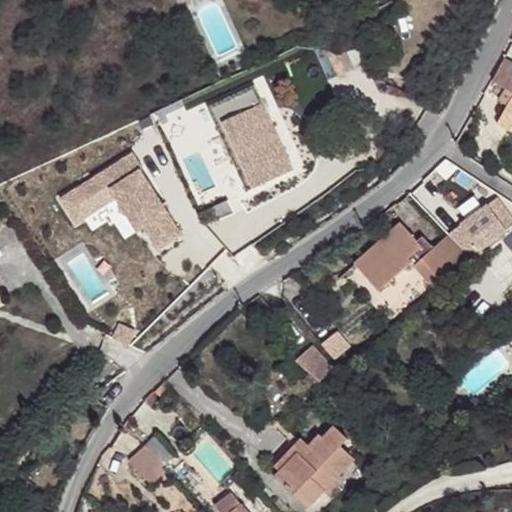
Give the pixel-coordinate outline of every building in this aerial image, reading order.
[(360,38),(326,53),(338,80),(372,65),(360,38)] [(435,74),(445,61),(430,50),(421,64),(435,74)] [(511,61),(502,57),(491,79),(504,88),(511,92),(511,61)] [(245,190),(292,169),(264,110),(275,105),(266,86),(242,97),(248,110),(230,118),(213,125),(245,190)] [(511,130),(511,128),(511,92),(504,88),(497,101),(505,106),(497,120),(511,130)] [(248,110),(242,97),(224,105),(230,118),(248,110)] [(474,176),(450,159),(441,167),(462,190),(474,176)] [(465,221),(484,249),(511,228),(511,217),(498,198),(465,221)] [(417,273),(431,261),(420,249),(405,231),(358,273),(383,301),(417,273)] [(460,245),(455,240),(437,255),(442,261),(460,245)] [(431,261),(437,255),(426,244),(420,249),(431,261)] [(466,253),(460,245),(442,261),(449,270),(466,253)] [(346,248),(337,254),(342,262),(351,258),(346,248)] [(455,281),(458,283),(478,265),(473,261),(466,253),(449,270),(442,261),(437,255),(431,261),(417,273),(438,296),(455,281)] [(344,336),(327,349),(336,361),(353,348),(344,336)] [(308,371),(319,384),(335,370),(315,345),(298,360),(299,362),(308,371)] [(314,380),(308,373),(303,379),(309,385),(314,380)] [(162,388),(157,394),(165,400),(170,394),(162,388)] [(339,474),(341,476),(359,461),(347,447),(353,442),(340,428),(328,438),(325,435),(313,444),(316,448),(307,456),(297,445),(278,462),(283,467),(278,472),(309,506),(326,491),(324,488),(339,474)] [(316,448),(313,444),(306,437),(297,445),(307,456),(316,448)] [(160,438),(147,448),(149,450),(165,467),(177,458),(160,438)] [(149,450),(132,466),(152,490),(171,474),(165,467),(149,450)] [(347,483),(341,476),(339,474),(324,488),(326,491),(332,497),(347,483)] [(249,511),(232,492),(221,502),(225,507),(220,511),(249,511)] [(52,502),(45,500),(43,507),(50,509),(52,502)]
